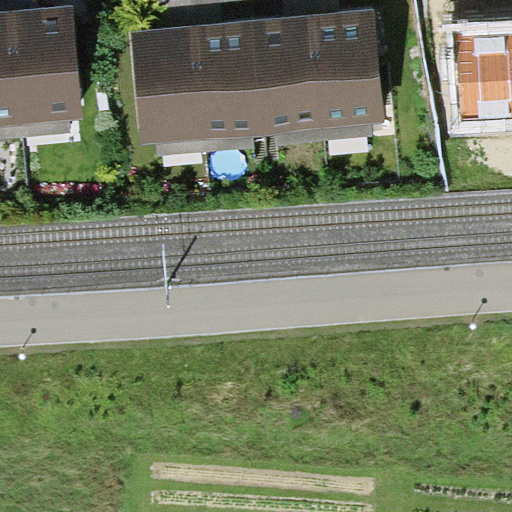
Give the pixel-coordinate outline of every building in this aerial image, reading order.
[(76,106),(67,7),(6,12),(16,112),(76,106)] [(378,110),(368,10),(308,15),(317,115),(378,110)] [(0,113),(16,112),(6,12),(0,12),(0,113)] [(317,115),(308,15),(249,21),(258,121),(317,115)] [(258,121),(249,21),(190,26),(199,126),(258,121)] [(511,22),(449,25),(452,130),(511,127),(511,22)] [(129,32),(138,132),(199,126),(190,26),(129,32)] [(465,173),(490,171),(488,146),(463,148),(465,173)]
